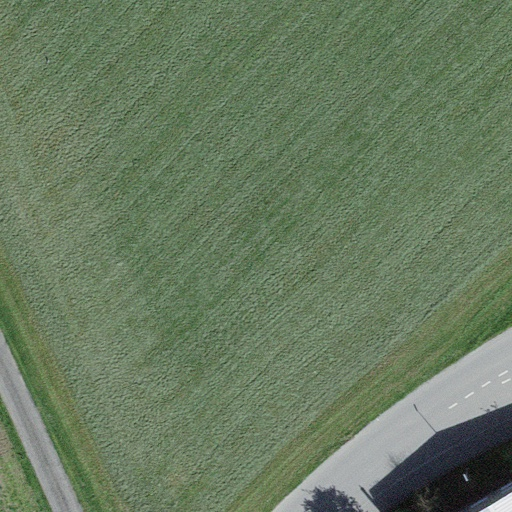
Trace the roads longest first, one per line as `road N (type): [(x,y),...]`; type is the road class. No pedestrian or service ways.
road 1 (residential): [(511,372),(406,433),(312,511)]
road 2 (unclassified): [(69,511),(0,358)]
